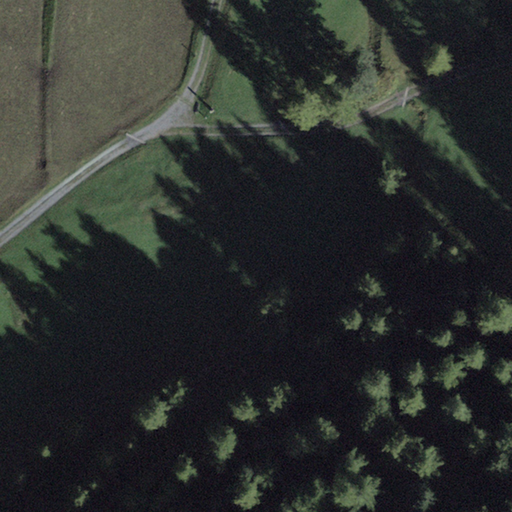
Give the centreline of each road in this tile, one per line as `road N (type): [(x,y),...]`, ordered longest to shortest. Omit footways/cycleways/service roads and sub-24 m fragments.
road 1 (track): [(162,127),(337,124),(511,57)]
road 2 (track): [(0,241),(97,162),(162,127)]
road 3 (track): [(162,127),(200,69),(217,0)]
